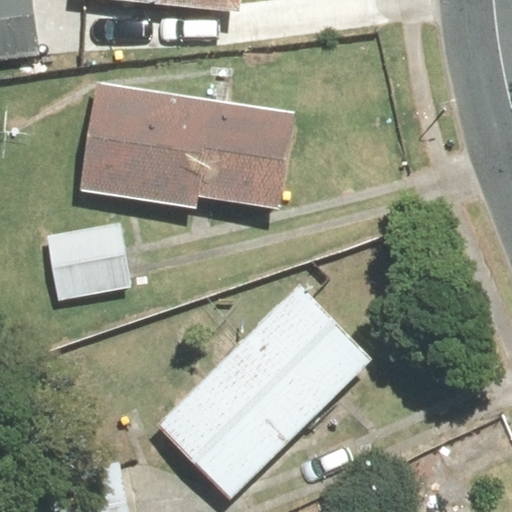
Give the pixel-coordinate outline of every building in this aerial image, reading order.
[(47,0),(0,0),(0,60),(51,57),(47,0)] [(314,105),(102,85),(92,194),(304,213),(314,105)] [(135,221),(53,230),(59,297),(142,288),(135,221)] [(316,279),(162,423),(239,505),(393,360),(316,279)] [(142,511),(139,461),(43,466),(45,511),(142,511)]
